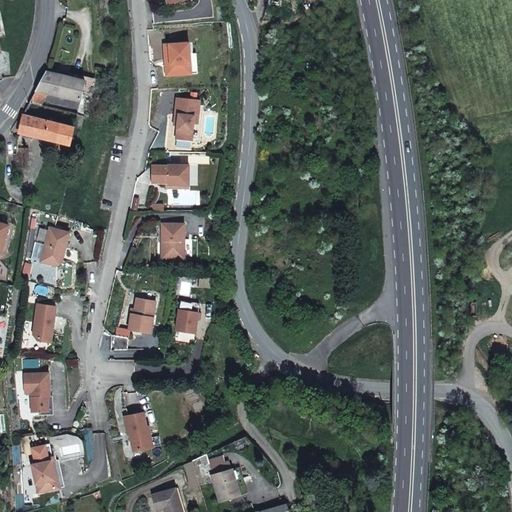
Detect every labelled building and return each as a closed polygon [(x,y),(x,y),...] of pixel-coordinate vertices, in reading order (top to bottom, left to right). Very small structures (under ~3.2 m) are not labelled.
[(172,75),(192,74),(191,54),(190,43),(170,44),(172,75)] [(58,70),(57,75),(86,81),(87,77),(58,70)] [(29,103),(41,106),(48,93),(81,101),(86,81),(57,75),(47,72),(37,90),(29,103)] [(179,114),(176,140),(193,141),(194,124),(199,124),(201,100),(177,98),(176,114),(179,114)] [(69,154),(75,128),(23,115),(18,132),(56,142),(54,150),(69,154)] [(75,126),(75,128),(80,129),(84,116),(81,115),(77,115),(75,126)] [(29,149),(18,148),(17,156),(17,162),(28,163),(29,149)] [(167,186),(190,186),(190,166),(167,165),(167,166),(153,166),(153,183),(167,183),(167,186)] [(0,252),(2,252),(9,226),(0,223),(0,252)] [(165,241),(165,258),(185,258),(185,224),(163,224),(162,241),(165,241)] [(70,233),(50,227),(41,262),(57,266),(62,263),(70,233)] [(129,330),(151,333),(156,301),(137,298),(134,315),(131,314),(129,330)] [(199,313),(200,303),(181,301),(176,330),(196,333),(198,319),(199,313)] [(57,306),(38,304),(34,335),(38,340),(52,342),(57,306)] [(50,373),(24,374),(25,393),(33,393),(33,397),(31,397),(32,412),(49,411),(48,398),(51,396),(50,373)] [(134,451),(154,447),(149,426),(147,426),(144,412),(125,416),(128,434),(130,434),(134,451)] [(39,492),(56,488),(54,477),(62,475),(59,459),(54,461),(50,444),(33,448),(37,464),(33,465),(39,492)] [(208,461),(213,475),(232,470),(229,460),(225,461),(224,457),(208,461)] [(220,502),(240,496),(232,469),(232,470),(213,475),(212,475),(220,502)] [(65,486),(62,475),(54,477),(56,488),(65,486)] [(157,511),(164,509),(166,508),(167,511),(182,511),(176,488),(153,495),(157,511)] [(316,493),(306,495),(308,505),(314,503),(314,505),(319,504),(316,493)]
